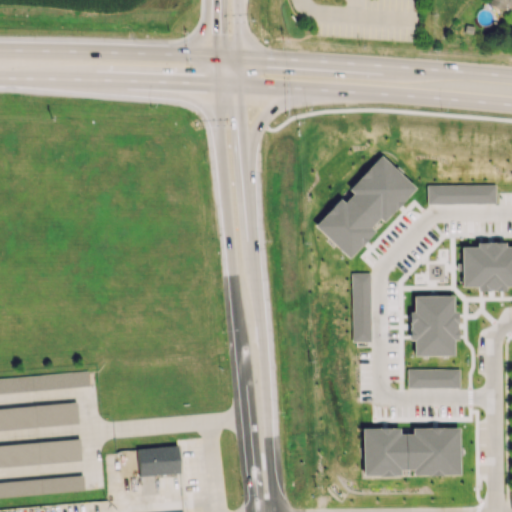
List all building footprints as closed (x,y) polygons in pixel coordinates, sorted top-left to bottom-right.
[(511,0),(490,0),(488,6),(502,11),(503,5),(511,7),(511,0)] [(313,225),(346,257),(380,222),(380,223),(414,188),(380,155),(347,190),(351,193),(343,202),(338,198),(313,225)] [(495,203),(495,184),(426,184),(426,204),(495,203)] [(459,246),(460,289),(505,288),(504,286),(511,285),(511,245),(504,246),(504,242),(474,242),(474,246),(459,246)] [(349,273),(350,341),(369,341),(368,272),(349,273)] [(412,356),(452,355),(451,340),(456,340),(455,310),(451,310),(451,295),(411,296),(412,311),(407,311),(408,340),(412,340),(412,356)] [(405,369),(406,388),(458,387),(458,368),(405,369)] [(0,378),(0,393),(88,388),(87,373),(0,378)] [(0,408),(0,430),(77,425),(75,403),(0,408)] [(360,428),(360,476),(399,476),(399,469),(410,469),(410,475),(457,475),(457,427),(410,427),(410,433),(398,433),(398,428),(360,428)] [(80,461),(79,440),(0,444),(0,467),(15,467),(15,459),(25,459),(25,464),(80,461)] [(178,474),(177,445),(136,447),(137,475),(178,474)] [(0,481),(0,497),(83,490),(81,475),(0,481)]
